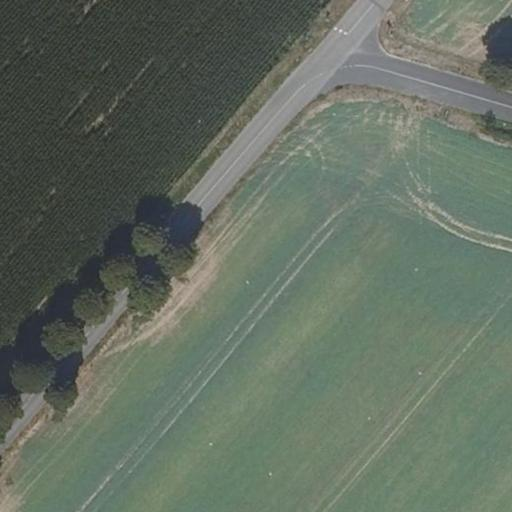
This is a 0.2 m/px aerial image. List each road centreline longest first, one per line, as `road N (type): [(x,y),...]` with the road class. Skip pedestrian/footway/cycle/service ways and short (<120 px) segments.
road 1 (tertiary): [(0,436),(282,107),(317,77),(342,68)]
road 2 (tertiary): [(511,109),(374,68),(342,68)]
